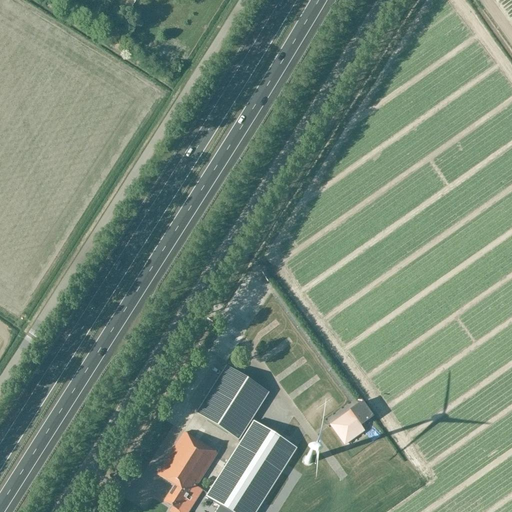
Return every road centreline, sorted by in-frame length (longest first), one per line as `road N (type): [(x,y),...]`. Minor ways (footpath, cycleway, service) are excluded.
road 1 (tertiary): [(58,511),(384,0)]
road 2 (motorway): [(0,508),(318,0)]
road 3 (motorway): [(289,0),(0,457)]
road 4 (unclassified): [(0,383),(242,0)]
road 5 (unknown): [(250,286),(232,324),(331,470)]
